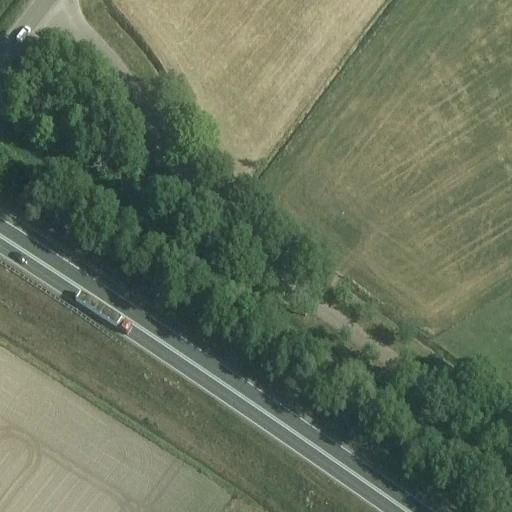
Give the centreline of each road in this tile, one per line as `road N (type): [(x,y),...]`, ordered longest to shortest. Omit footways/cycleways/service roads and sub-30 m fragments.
road 1 (unclassified): [(511,449),(234,245),(188,194),(117,68),(51,0)]
road 2 (trunk): [(405,511),(0,239)]
